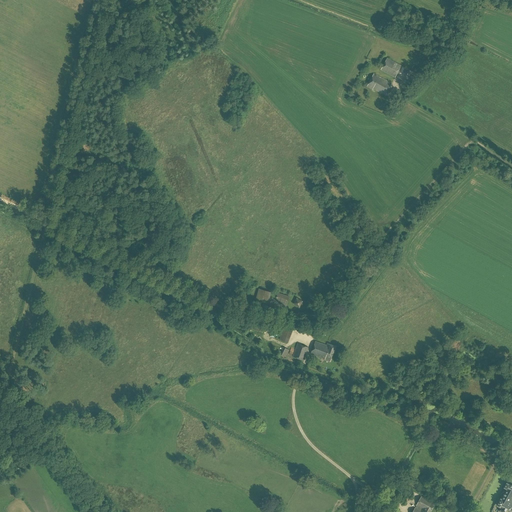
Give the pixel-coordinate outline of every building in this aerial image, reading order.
[(395,78),(401,66),(387,58),(381,70),(395,78)] [(385,96),(392,84),(373,74),(367,87),(372,90),(373,89),(385,96)] [(268,304),(271,292),(259,289),(255,300),(268,304)] [(296,298),(293,304),(299,308),(303,301),(296,298)] [(288,343),(293,331),(284,327),(279,340),(288,343)] [(326,346),(315,341),(310,354),(325,359),(325,360),(330,362),(336,347),(327,344),(326,346)] [(304,360),(308,348),(298,344),(293,357),(304,360)] [(286,358),(289,350),(283,347),(280,355),(286,358)] [(511,511),(511,485),(506,483),(504,488),(507,489),(502,499),(500,498),(496,506),(501,508),(500,510),(500,511),(507,511),(508,511),(511,511)] [(432,510),(434,506),(434,505),(435,503),(421,496),(416,506),(415,508),(412,511),(430,511),(432,509),(432,510)]
